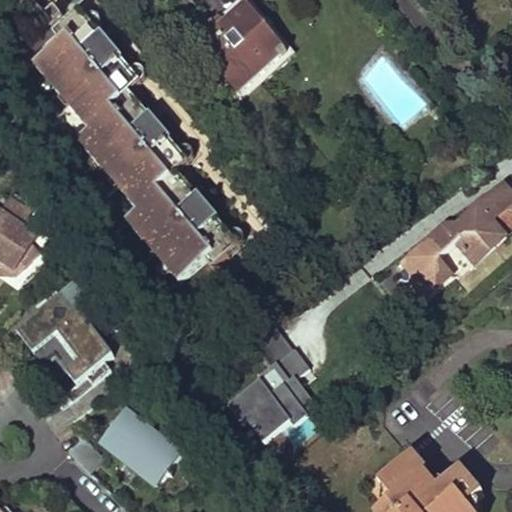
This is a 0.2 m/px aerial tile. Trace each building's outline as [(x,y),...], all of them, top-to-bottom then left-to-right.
[(92,8),(87,0),(66,17),(58,7),(51,14),(64,29),(85,13),(92,8)] [(276,37),(247,4),(220,28),(215,23),(174,58),(172,60),(184,74),(212,49),(233,74),(226,79),(241,95),(275,65),(261,51),(276,37)] [(175,142),(155,118),(154,118),(134,94),(128,88),(137,80),(133,76),(136,74),(127,63),(128,62),(108,37),(107,38),(101,31),(99,33),(90,23),(92,21),(85,13),(64,29),(64,30),(58,35),(65,44),(38,67),(48,79),(50,77),(59,87),(57,89),(64,98),(81,83),(89,93),(72,107),(93,132),(81,142),(111,178),(129,163),(137,174),(120,187),(140,213),(129,222),(148,244),(165,231),(173,240),(156,254),(163,263),(165,261),(174,271),(171,273),(182,285),(208,263),(216,271),(231,259),(228,254),(239,245),(221,223),(222,222),(202,198),(201,199),(181,175),(175,168),(184,160),(180,156),(183,154),(174,143),(175,142)] [(276,37),(261,51),(275,65),(290,52),(276,37)] [(145,85),(136,74),(133,76),(137,80),(128,88),(134,94),(145,85)] [(388,135),(369,152),(394,181),(419,160),(409,150),(404,154),(388,135)] [(192,165),(183,154),(180,156),(184,160),(175,168),(181,175),(192,165)] [(440,231),(400,265),(406,272),(404,286),(418,302),(444,280),(430,265),(450,248),(470,271),(511,233),(511,205),(503,194),(459,232),(440,231)] [(35,212),(16,198),(13,202),(33,216),(35,212)] [(0,221),(0,269),(2,268),(9,273),(12,271),(18,278),(40,259),(32,250),(42,235),(27,224),(33,216),(13,202),(5,214),(0,221)] [(173,240),(165,231),(148,244),(156,254),(173,240)] [(74,319),(79,315),(93,304),(82,288),(62,303),(74,319)] [(106,367),(114,361),(79,315),(74,319),(62,303),(61,302),(17,335),(30,353),(56,333),(59,338),(81,366),(67,376),(77,389),(87,382),(93,389),(112,375),(106,367)] [(59,338),(56,333),(30,353),(34,357),(59,338)] [(270,398),(261,386),(230,410),(244,428),(248,424),(264,444),(289,426),(293,432),(319,412),(295,379),(270,398)] [(130,418),(109,444),(144,472),(140,477),(158,491),(183,461),(161,443),(150,424),(142,427),(130,418)] [(84,441),(70,455),(91,477),(105,463),(84,441)] [(471,511),(480,504),(460,480),(436,500),(422,485),(425,482),(411,467),(385,489),(398,504),(389,511),(471,511)]
